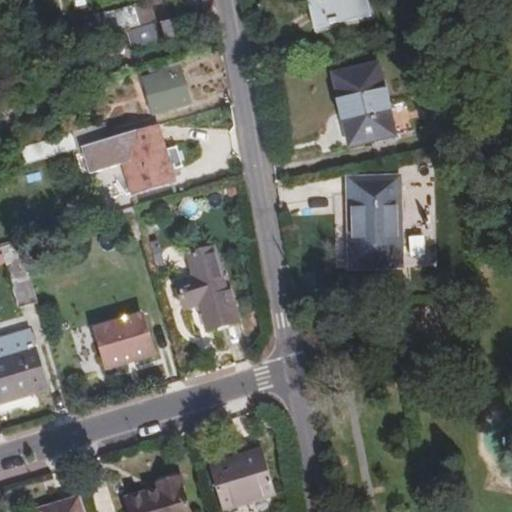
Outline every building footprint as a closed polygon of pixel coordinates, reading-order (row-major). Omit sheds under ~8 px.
[(162,22),(176,17),(170,0),(166,0),(131,11),(137,30),(155,24),(162,22)] [(372,14),(368,0),(309,0),(316,26),(372,14)] [(89,7),(74,10),(78,24),(93,20),(89,7)] [(164,27),(169,41),(184,37),(179,22),(164,27)] [(137,30),(128,33),(134,49),(160,41),(155,24),(137,30)] [(88,33),(77,36),(80,46),(90,43),(88,33)] [(181,69),(180,59),(155,67),(158,76),(181,69)] [(395,139),(380,67),(337,76),(353,148),(395,139)] [(192,100),(181,69),(158,76),(145,80),(155,112),(192,100)] [(0,81),(0,96),(14,92),(10,79),(0,81)] [(64,96),(67,105),(77,102),(74,94),(64,96)] [(84,148),(104,142),(99,126),(73,134),(74,138),(77,150),(84,148)] [(173,180),(157,126),(104,142),(84,148),(91,172),(123,163),(132,193),(173,180)] [(17,154),(21,166),(77,150),(74,138),(17,154)] [(0,159),(0,172),(21,166),(17,154),(0,159)] [(400,269),(397,181),(349,182),(351,270),(400,269)] [(127,242),(141,238),(132,208),(117,213),(127,242)] [(20,307),(37,302),(20,243),(4,247),(20,307)] [(208,330),(238,322),(229,291),(225,292),(212,249),(188,256),(195,279),(176,284),(183,308),(200,304),(208,330)] [(105,370),(151,355),(140,316),(94,329),(105,370)] [(0,403),(48,389),(35,346),(30,330),(0,339),(0,403)] [(273,511),(283,509),(266,452),(213,467),(225,511),(273,511)] [(194,511),(183,476),(160,483),(162,489),(129,499),(132,511),(194,511)] [(84,511),(81,497),(42,509),(43,511),(84,511)]
